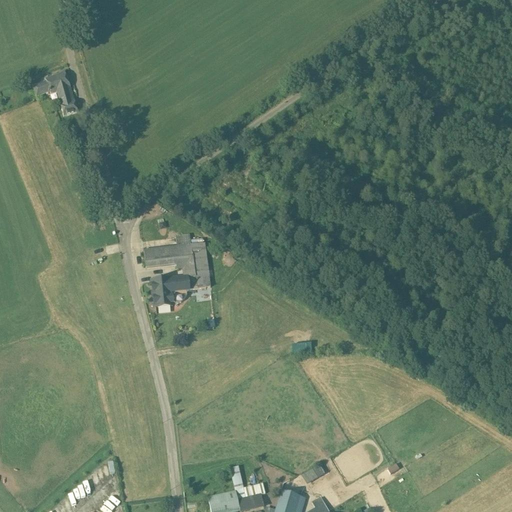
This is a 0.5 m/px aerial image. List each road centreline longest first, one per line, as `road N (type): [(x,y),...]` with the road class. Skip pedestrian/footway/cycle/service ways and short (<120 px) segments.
road 1 (residential): [(124,240),(153,192),(434,0)]
road 2 (residential): [(124,240),(166,407),(178,511)]
road 3 (unclassified): [(124,240),(72,56),(68,0)]
